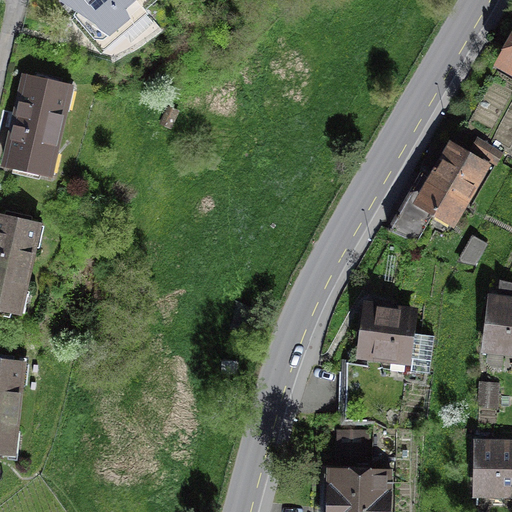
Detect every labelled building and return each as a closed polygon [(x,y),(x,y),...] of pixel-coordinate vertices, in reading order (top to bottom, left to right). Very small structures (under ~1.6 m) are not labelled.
[(159,0),(53,0),(99,59),(165,8),(159,0)] [(511,36),(492,72),(511,83),(511,36)] [(68,86),(26,77),(17,114),(12,113),(8,126),(14,128),(5,165),(48,175),(68,86)] [(162,105),(155,118),(169,126),(176,112),(162,105)] [(481,140),(474,149),(496,163),(502,153),(481,140)] [(484,166),(452,148),(433,180),(420,202),(435,211),(452,221),(484,166)] [(422,173),(389,230),(417,243),(435,211),(420,202),(433,180),(422,173)] [(38,224),(0,215),(0,308),(18,313),(23,290),(25,290),(34,247),(33,246),(38,224)] [(486,245),(473,238),(460,261),(475,264),(486,245)] [(511,304),(483,301),(476,358),(511,362),(511,304)] [(411,313),(369,308),(363,353),(405,358),(404,368),(430,372),(435,336),(408,333),(411,313)] [(261,314),(250,310),(243,331),(253,335),(261,314)] [(21,363),(0,360),(0,451),(12,453),(14,430),(16,430),(20,386),(19,386),(21,363)] [(469,374),(470,398),(501,397),(500,372),(469,374)] [(365,430),(339,430),(339,451),(351,451),(351,455),(365,455),(365,430)] [(511,444),(468,443),(467,504),(511,504),(511,444)] [(357,474),(328,473),(327,511),(383,511),(385,475),(367,474),(367,465),(357,464),(357,474)]
